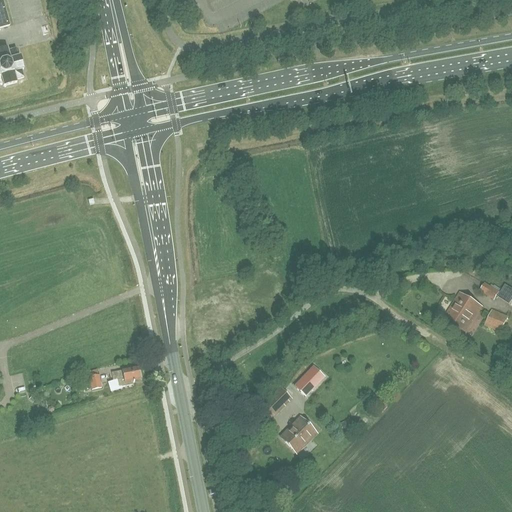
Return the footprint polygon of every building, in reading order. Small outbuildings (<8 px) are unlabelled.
[(3,87),(17,83),(16,80),(24,78),(22,71),(24,70),(20,57),(18,57),(16,49),(8,52),(7,49),(0,50),(0,28),(10,26),(2,0),(0,0),(0,84),(3,84),(3,87)] [(242,292),(252,289),(250,282),(240,284),(242,292)] [(485,285),(481,291),(494,300),(498,293),(485,285)] [(443,323),(463,336),(481,308),(461,295),(443,323)] [(271,296),(240,299),(242,321),(273,317),(271,296)] [(492,311),(484,326),(501,333),(508,317),(492,311)] [(132,385),(131,381),(140,379),(138,368),(112,374),(114,381),(116,380),(118,388),(132,385)] [(320,382),(309,372),(294,387),(305,398),(320,382)] [(92,390),(102,388),(99,376),(89,378),(90,379),(84,380),(86,390),(91,389),(92,390)] [(270,422),(292,400),(282,391),(280,388),(258,410),(270,422)] [(381,403),(374,410),(379,416),(386,408),(381,403)] [(296,454),(316,435),(301,419),(281,438),(296,454)]
